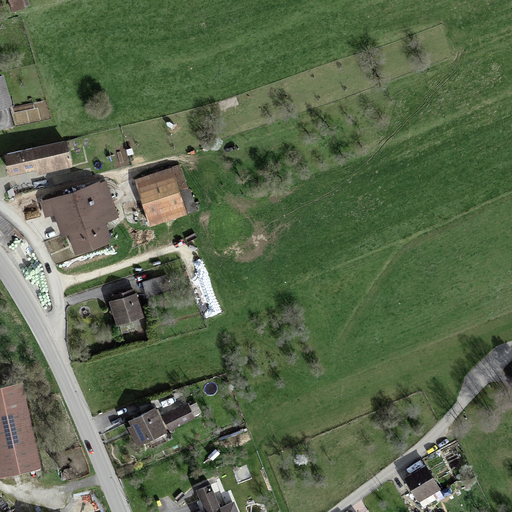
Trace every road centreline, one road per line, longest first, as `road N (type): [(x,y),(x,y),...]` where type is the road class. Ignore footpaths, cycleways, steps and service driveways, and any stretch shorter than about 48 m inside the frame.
road 1 (unclassified): [(511,345),(485,365),(455,423),(328,511)]
road 2 (primary): [(120,511),(47,341)]
road 3 (residential): [(47,341),(57,321),(43,255),(0,205)]
